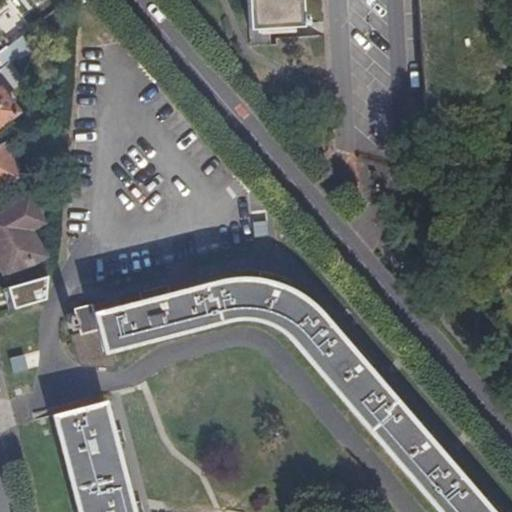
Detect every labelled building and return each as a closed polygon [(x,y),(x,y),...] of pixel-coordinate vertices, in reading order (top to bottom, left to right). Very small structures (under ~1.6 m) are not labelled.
[(299,13),(297,0),(247,0),(249,42),(266,41),(265,23),(302,21),(302,12),(299,13)] [(5,59),(7,61),(24,47),(26,45),(19,35),(4,46),(0,49),(0,62),(0,63),(5,59)] [(0,121),(16,110),(0,90),(0,86),(16,73),(7,61),(5,59),(0,63),(0,62),(0,121)] [(0,140),(0,178),(14,174),(3,139),(0,140)] [(0,210),(0,229),(34,212),(25,196),(0,210)] [(34,212),(0,229),(0,262),(6,274),(39,255),(24,229),(39,220),(34,212)] [(262,270),(260,278),(277,281),(288,285),(290,277),(282,275),(273,272),(262,270)] [(495,511),(485,500),(439,446),(420,424),(374,370),(355,349),(323,311),(310,299),(299,291),(288,285),(277,281),(260,278),(247,277),(235,278),(219,279),(174,291),(147,298),(98,311),(96,304),(80,308),(79,313),(82,325),(84,330),(77,332),(75,334),(75,336),(83,363),(85,364),(113,367),(116,366),(118,365),(119,362),(115,347),(224,319),(242,316),(254,316),(261,318),(270,320),(280,326),(292,336),(442,511),(495,511)] [(0,287),(0,299),(2,310),(44,303),(40,281),(0,287)] [(145,292),(147,298),(174,291),(172,284),(145,292)] [(73,328),(82,325),(79,313),(77,310),(74,311),(72,312),(71,315),(71,320),(73,328)] [(361,344),(355,349),(374,370),(379,365),(361,344)] [(137,511),(108,401),(57,415),(82,511),(137,511)] [(426,419),(420,424),(439,446),(444,441),(426,419)] [(505,511),(491,495),(485,500),(495,511),(505,511)]
